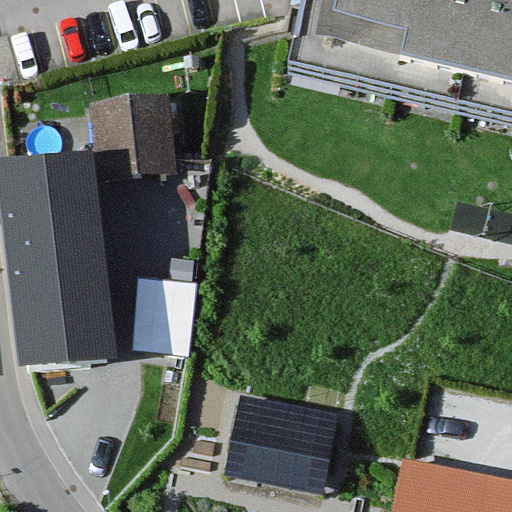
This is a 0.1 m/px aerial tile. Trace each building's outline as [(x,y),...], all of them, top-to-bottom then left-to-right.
[(511,0),(301,0),(282,87),(511,137),(511,0)] [(105,201),(177,200),(175,119),(103,121),(105,201)] [(103,305),(97,194),(9,199),(20,406),(67,403),(93,401),(88,306),(103,305)] [(190,299),(131,295),(127,365),(186,369),(190,299)] [(233,451),(227,484),(324,502),(330,469),(340,417),(244,398),(233,451)] [(394,511),(511,511),(511,487),(404,466),(394,511)]
